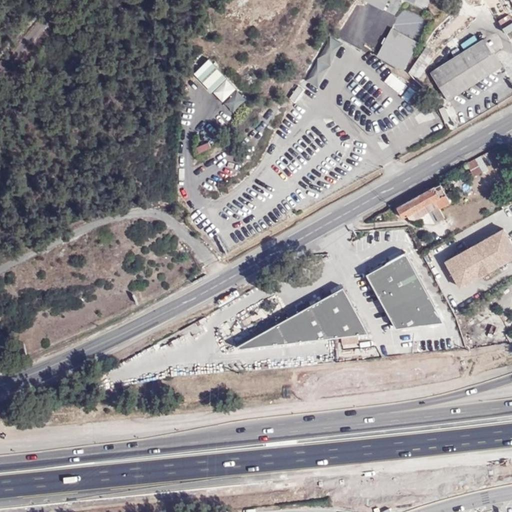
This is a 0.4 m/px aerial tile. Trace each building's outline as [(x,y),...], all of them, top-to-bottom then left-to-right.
[(364,0),(383,8),(386,0),(364,0)] [(437,0),(427,0),(425,2),(434,12),(442,5),(437,0)] [(420,36),(427,19),(408,11),(401,28),(420,36)] [(420,41),(391,27),(378,53),(406,67),(420,41)] [(320,87),(341,42),(329,36),(307,81),(320,87)] [(504,64),(487,38),(431,73),(448,100),(504,64)] [(230,112),(245,98),(211,62),(196,76),(230,112)] [(390,72),(383,81),(400,94),(407,85),(390,72)] [(311,92),(301,85),(289,102),(299,110),(311,92)] [(422,95),(416,90),(408,100),(414,105),(422,95)] [(199,151),(210,146),(208,141),(197,146),(199,151)] [(481,156),(468,164),(474,176),(488,169),(481,156)] [(440,184),(397,208),(402,218),(408,215),(409,217),(414,218),(419,217),(429,211),(432,210),(439,222),(445,219),(440,208),(451,202),(446,194),(440,184)] [(446,194),(451,202),(457,199),(452,191),(446,194)] [(429,211),(419,217),(422,223),(436,224),(429,211)] [(474,246),(446,261),(461,287),(511,258),(511,242),(504,228),(485,239),(486,242),(475,248),(474,246)] [(485,239),(474,246),(475,248),(486,242),(485,239)] [(406,253),(367,274),(396,328),(420,325),(440,314),(406,253)] [(342,328),(345,336),(369,334),(343,287),(310,306),(328,301),(342,328)] [(283,321),(294,342),(345,336),(342,328),(328,301),(310,306),(283,321)] [(440,314),(420,325),(445,322),(440,314)] [(237,346),(238,349),(294,342),(283,321),(237,346)]
